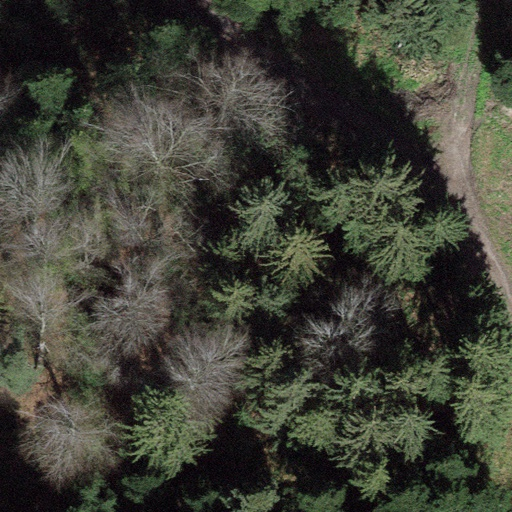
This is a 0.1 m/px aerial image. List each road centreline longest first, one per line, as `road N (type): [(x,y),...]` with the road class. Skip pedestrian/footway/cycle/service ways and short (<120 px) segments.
road 1 (track): [(175,0),(443,188),(491,266),(511,335)]
road 2 (track): [(443,188),(490,0)]
